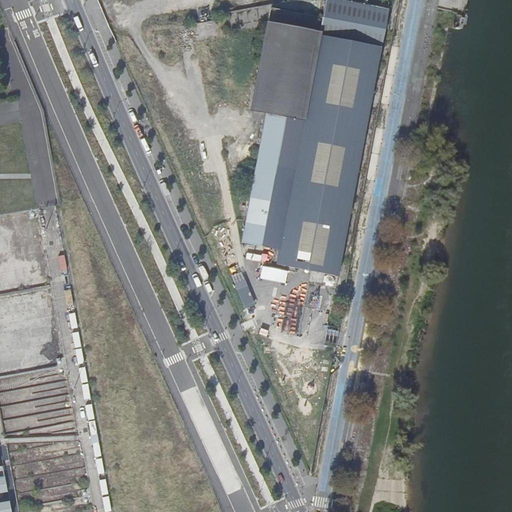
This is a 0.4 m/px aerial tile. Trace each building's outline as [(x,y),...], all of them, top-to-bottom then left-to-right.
[(388,10),(335,0),(326,0),(323,18),(271,8),(267,23),(380,48),(388,10)] [(380,48),(267,23),(251,110),(266,113),(257,162),(251,161),(250,163),(248,173),(250,175),(254,176),(242,243),(279,250),(274,275),(298,279),(301,270),(337,278),(380,48)] [(305,420),(334,351),(340,328),(327,325),(337,278),(301,270),(298,279),(274,275),(279,250),(242,243),(232,275),(245,308),(252,318),(257,335),(305,420)] [(0,325),(0,347),(28,345),(27,334),(16,335),(15,324),(0,325)] [(35,361),(57,359),(55,342),(50,342),(49,331),(35,333),(36,343),(33,344),(35,361)] [(0,504),(0,511),(11,511),(9,503),(0,504)]
